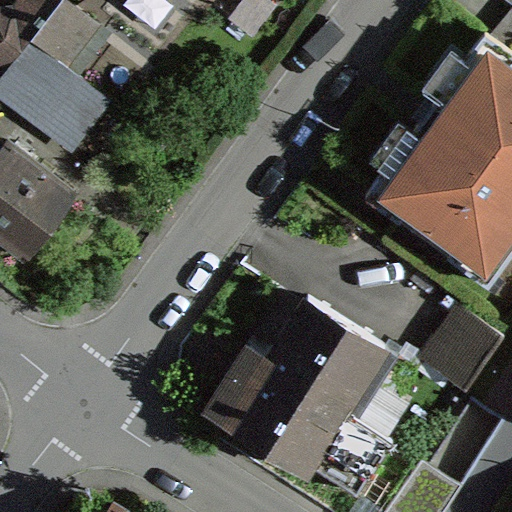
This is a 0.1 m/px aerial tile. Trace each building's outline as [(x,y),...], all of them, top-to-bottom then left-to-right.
[(60,0),(59,0),(19,0),(14,7),(0,8),(0,65),(6,70),(32,36),(60,0)] [(73,0),(60,0),(32,36),(64,61),(97,19),(73,0)] [(448,251),(489,281),(511,249),(511,66),(510,65),(511,61),(511,47),(486,29),(366,192),(399,216),(408,204),(456,239),(448,251)] [(64,61),(32,36),(6,70),(0,78),(0,84),(44,118),(79,72),(64,61)] [(0,149),(0,233),(25,254),(76,191),(9,138),(0,149)] [(229,420),(305,469),(311,460),(357,490),(393,436),(358,414),(372,392),(359,384),(386,341),(311,293),(272,354),(250,341),(216,393),(238,406),(229,420)] [(462,300),(424,354),(468,384),(505,331),(462,300)] [(129,511),(114,502),(107,511),(129,511)]
